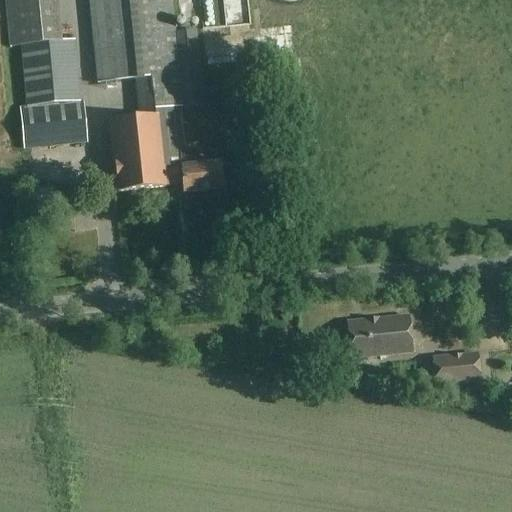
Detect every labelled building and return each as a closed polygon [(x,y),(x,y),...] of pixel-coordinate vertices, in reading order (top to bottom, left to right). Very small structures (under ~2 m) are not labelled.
[(6,0),(11,49),(21,48),(27,110),(20,110),(23,151),(88,145),(84,104),(81,104),(75,43),(62,44),(57,0),(6,0)] [(175,33),(172,0),(89,0),(97,86),(135,83),(138,120),(111,122),(117,194),(183,188),(184,196),(224,192),(221,164),(200,166),(199,154),(185,155),(181,110),(205,108),(198,31),(175,33)] [(243,0),(231,0),(231,9),(244,9),(243,0)] [(53,191),(36,193),(37,206),(55,204),(53,191)] [(408,317),(347,323),(350,360),(412,354),(408,317)] [(477,355),(432,360),(435,387),(479,382),(477,355)]
